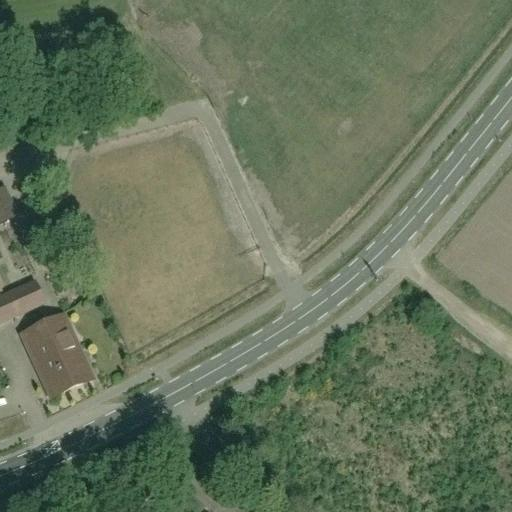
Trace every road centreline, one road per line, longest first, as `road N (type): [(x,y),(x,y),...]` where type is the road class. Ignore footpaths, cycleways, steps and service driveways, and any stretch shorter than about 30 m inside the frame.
road 1 (secondary): [(0,477),(173,395),(308,315),(366,271),(426,209),(511,103)]
road 2 (track): [(390,246),(424,282),(511,345)]
